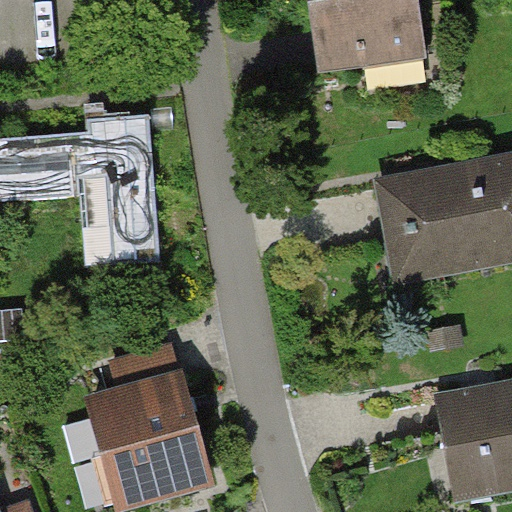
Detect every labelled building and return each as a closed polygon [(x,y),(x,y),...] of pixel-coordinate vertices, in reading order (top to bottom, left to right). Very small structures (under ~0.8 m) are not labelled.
[(408,0),(296,0),(306,75),(417,60),(408,0)] [(81,134),(0,139),(0,202),(79,198),(84,271),(154,266),(144,116),(80,120),(81,134)] [(511,155),(375,181),(381,215),(393,283),(511,261),(511,155)] [(173,343),(110,361),(117,389),(84,398),(116,511),(125,511),(213,488),(178,364),(173,343)] [(511,382),(436,398),(441,420),(458,505),(511,494),(511,382)] [(0,511),(30,511),(22,489),(0,497),(0,511)]
